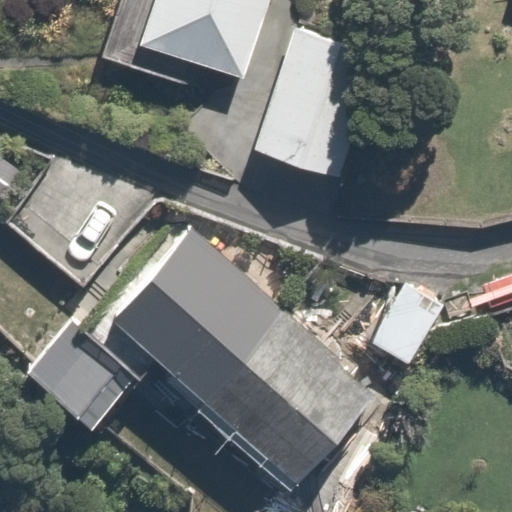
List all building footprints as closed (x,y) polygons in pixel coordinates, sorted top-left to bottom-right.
[(122,0),(104,58),(102,62),(183,89),(194,54),(246,71),(269,0),(122,0)] [(317,25),(252,148),(321,185),(386,62),(317,25)] [(0,209),(0,213),(73,278),(138,204),(63,138),(0,209)] [(158,363),(291,476),(298,482),(378,388),(186,225),(87,342),(139,386),(158,363)] [(363,342),(403,363),(435,304),(395,282),(363,342)]
